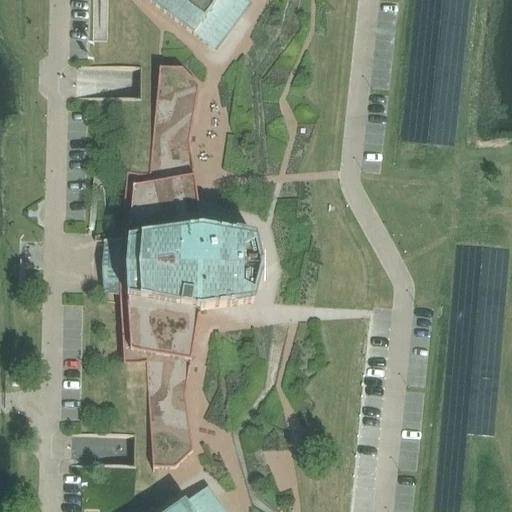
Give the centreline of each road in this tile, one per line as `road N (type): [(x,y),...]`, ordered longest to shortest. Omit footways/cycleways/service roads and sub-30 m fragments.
road 1 (unknown): [(61,89),(194,87),(230,63),(268,0)]
road 2 (unknown): [(51,449),(225,460),(256,473),(272,511)]
road 3 (unknown): [(279,303),(374,305),(406,297)]
